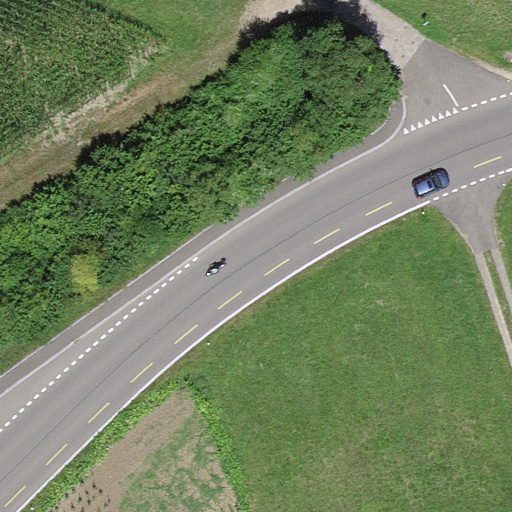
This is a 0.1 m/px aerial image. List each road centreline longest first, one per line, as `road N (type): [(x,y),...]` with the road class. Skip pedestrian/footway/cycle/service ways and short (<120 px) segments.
road 1 (tertiary): [(0,467),(125,351),(283,230),(350,192),(511,127)]
road 2 (track): [(511,346),(446,96),(414,51),(325,0)]
road 3 (track): [(0,200),(236,47),(287,0)]
